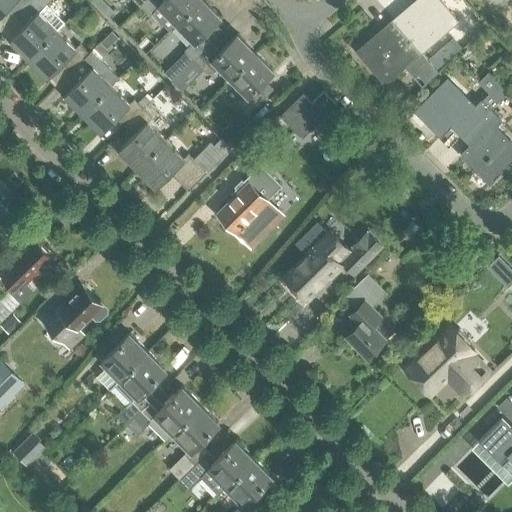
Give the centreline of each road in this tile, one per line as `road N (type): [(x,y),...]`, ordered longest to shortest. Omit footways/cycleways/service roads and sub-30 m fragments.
road 1 (unclassified): [(404,511),(0,105)]
road 2 (residential): [(489,240),(317,64),(299,22)]
